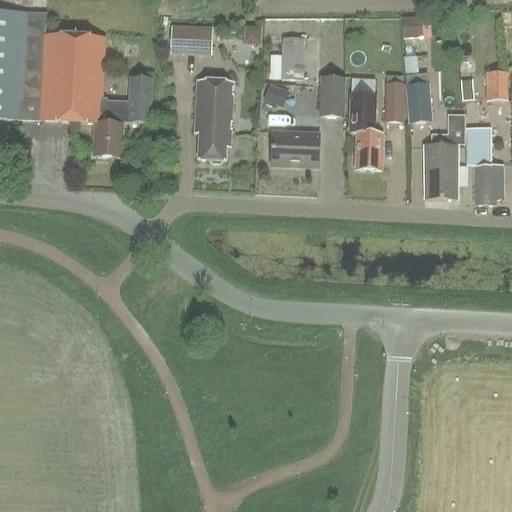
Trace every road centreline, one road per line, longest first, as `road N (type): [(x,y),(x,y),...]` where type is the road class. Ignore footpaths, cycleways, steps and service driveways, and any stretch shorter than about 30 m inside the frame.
road 1 (residential): [(156,236),(165,219),(190,205),(511,218)]
road 2 (tertiary): [(156,236),(230,297),(264,308),(400,316)]
road 3 (tertiary): [(382,511),(400,316)]
road 4 (tertiary): [(156,236),(85,202),(0,196)]
